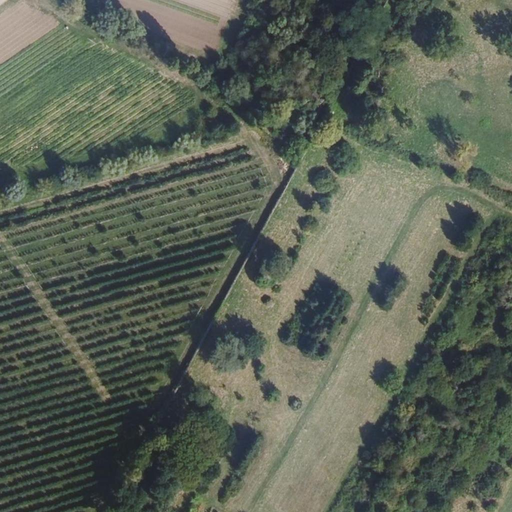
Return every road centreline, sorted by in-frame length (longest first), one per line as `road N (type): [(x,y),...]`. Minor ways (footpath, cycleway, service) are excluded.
road 1 (track): [(0,209),(248,141),(274,165),(278,182),(95,511)]
road 2 (track): [(511,218),(375,164),(356,173),(177,511)]
road 3 (track): [(336,511),(494,211)]
road 4 (track): [(248,141),(233,113),(207,109),(130,146),(0,178)]
road 5 (track): [(207,109),(147,62),(35,0)]
